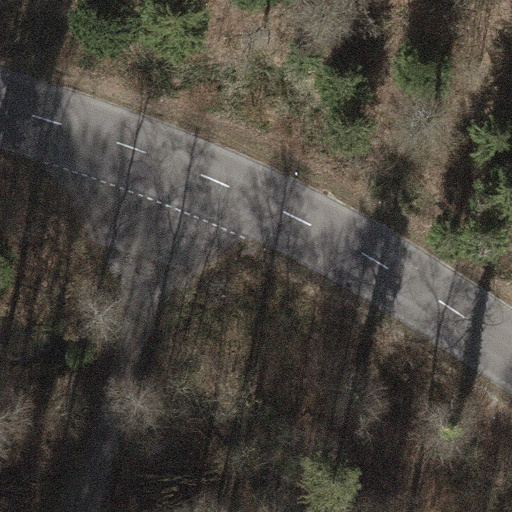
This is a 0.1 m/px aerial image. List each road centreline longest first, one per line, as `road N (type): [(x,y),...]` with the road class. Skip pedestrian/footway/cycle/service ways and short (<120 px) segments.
road 1 (tertiary): [(511,348),(368,256),(247,195),(0,106)]
road 2 (track): [(189,171),(75,511)]
